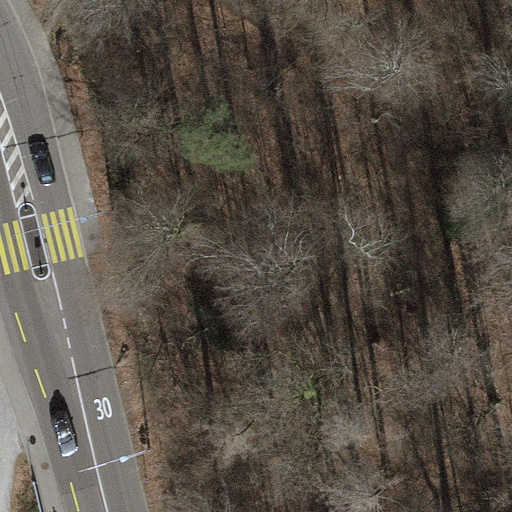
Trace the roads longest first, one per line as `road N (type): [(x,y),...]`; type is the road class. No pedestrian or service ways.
road 1 (secondary): [(0,123),(110,511)]
road 2 (track): [(0,494),(12,374)]
